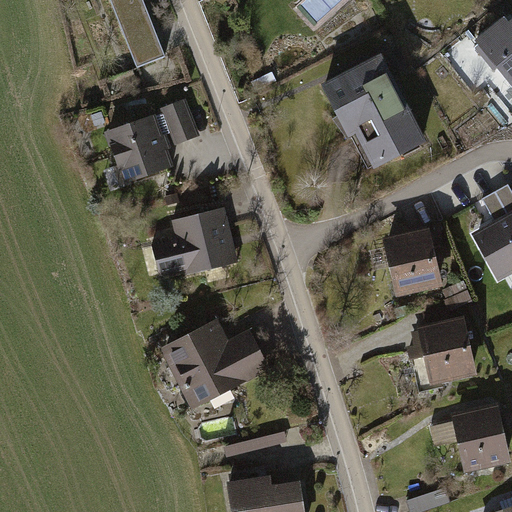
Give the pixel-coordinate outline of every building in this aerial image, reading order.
[(101,0),(131,77),(163,65),(137,0),(101,0)] [(511,17),(472,51),(506,92),(511,87),(511,17)] [(379,59),(318,89),(365,184),(426,154),(379,59)] [(185,103),(159,112),(173,151),(198,143),(185,103)] [(148,122),(109,134),(124,185),(164,173),(148,122)] [(511,196),(508,190),(480,203),(492,229),(476,238),(505,293),(511,289),(511,196)] [(171,226),(176,252),(157,255),(162,289),(233,276),(222,217),(171,226)] [(426,233),(380,243),(392,303),(439,293),(426,233)] [(463,325),(412,335),(424,392),(475,382),(463,325)] [(245,340),(223,352),(211,329),(164,354),(198,416),(266,379),(245,340)] [(493,404),(443,415),(457,479),(507,468),(493,404)] [(228,511),(300,511),(298,490),(267,494),(266,485),(226,490),(228,511)]
